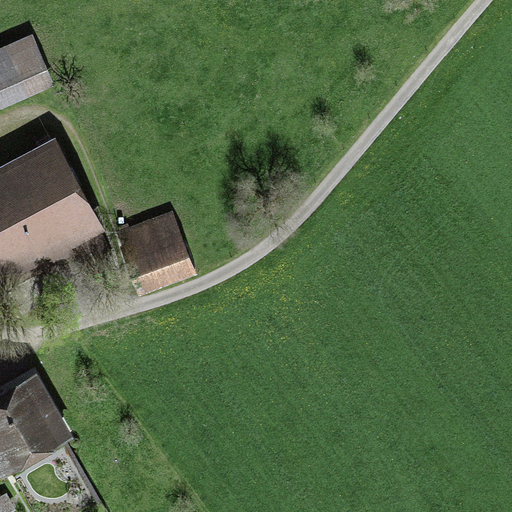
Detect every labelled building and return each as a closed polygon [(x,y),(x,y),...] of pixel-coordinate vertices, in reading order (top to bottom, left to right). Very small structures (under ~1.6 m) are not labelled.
[(19,44),(0,52),(0,94),(34,80),(19,44)] [(86,266),(108,255),(52,145),(0,171),(0,275),(72,239),(86,266)] [(169,214),(124,230),(143,284),(188,268),(169,214)] [(28,378),(0,393),(0,455),(1,458),(56,429),(28,378)] [(6,494),(0,496),(0,511),(5,511),(13,508),(6,494)]
